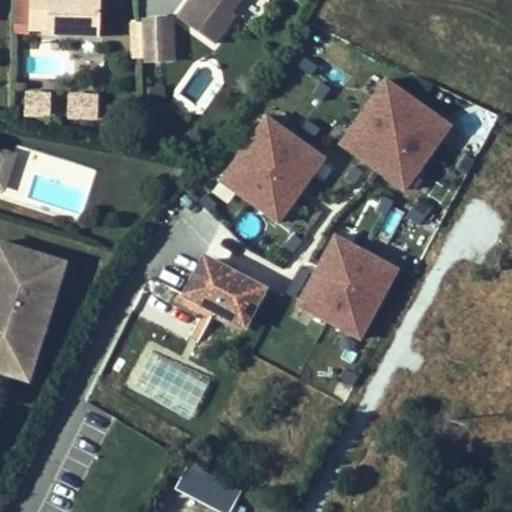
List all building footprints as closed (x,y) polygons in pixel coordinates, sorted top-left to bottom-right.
[(191,0),(167,34),(204,61),(224,33),(225,32),(221,29),(241,2),(246,5),(249,0),(191,0)] [(90,50),(91,10),(41,11),(41,5),(20,6),(20,44),(39,44),(39,50),(90,50)] [(160,33),(131,34),(131,36),(133,71),(133,74),(162,73),(160,33)] [(133,71),(131,36),(122,37),(124,72),(133,71)] [(281,260),(315,278),(392,318),(459,189),(448,183),(464,151),(397,117),(407,97),(305,45),(282,90),(349,127),(281,260)] [(48,119),(49,94),(21,92),(20,118),(48,119)] [(96,121),(97,96),(52,94),(50,119),(96,121)] [(275,227),(324,158),(262,115),(214,185),(275,227)] [(0,157),(0,194),(2,195),(12,161),(0,157)] [(185,189),(171,201),(186,217),(199,205),(185,189)] [(15,258),(0,252),(0,381),(23,389),(29,369),(37,372),(38,369),(42,357),(42,355),(33,352),(39,332),(48,335),(49,333),(53,319),(44,316),(48,304),(57,307),(67,273),(54,269),(51,269),(49,276),(13,264),(15,258)] [(15,258),(13,264),(49,276),(51,269),(54,269),(55,267),(14,254),(13,257),(15,258)] [(201,268),(178,311),(240,344),(263,303),(201,268)] [(392,318),(315,278),(294,320),(369,361),(392,318)] [(39,332),(33,352),(42,355),(42,357),(44,358),(51,334),(49,333),(48,335),(39,332)] [(125,386),(193,417),(211,379),(152,351),(143,369),(135,365),(125,386)] [(38,369),(37,372),(29,369),(23,389),(22,391),(33,394),(40,370),(38,369)] [(344,402),(355,376),(341,369),(329,396),(344,402)] [(239,511),(186,482),(171,509),(177,511),(239,511)]
